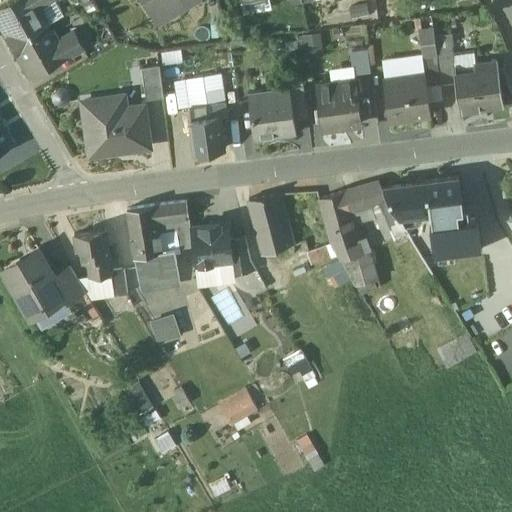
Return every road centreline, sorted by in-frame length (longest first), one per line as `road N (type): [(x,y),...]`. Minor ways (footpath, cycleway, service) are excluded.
road 1 (residential): [(78,209),(511,152)]
road 2 (residential): [(78,209),(0,67)]
